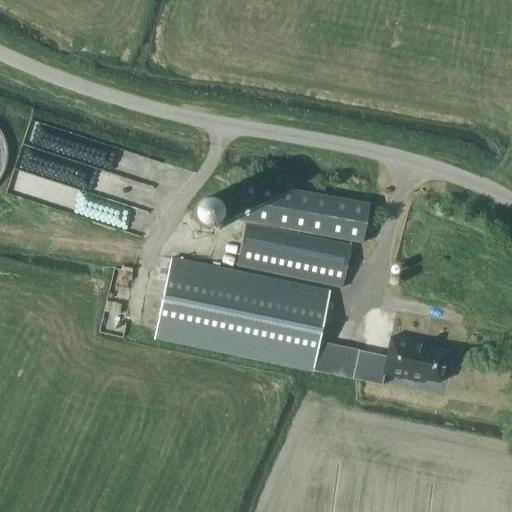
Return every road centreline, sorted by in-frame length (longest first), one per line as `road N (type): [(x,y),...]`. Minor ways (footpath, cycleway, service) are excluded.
road 1 (unclassified): [(511,200),(352,147),(129,104),(0,56)]
road 2 (unknown): [(402,160),(366,338)]
